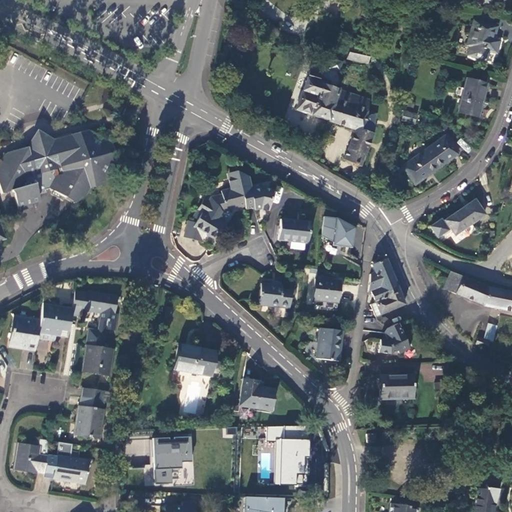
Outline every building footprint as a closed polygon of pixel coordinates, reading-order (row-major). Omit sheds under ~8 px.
[(497,27),(474,21),(468,47),(472,48),(470,56),(486,60),(488,52),(496,54),(499,42),(494,41),(497,27)] [(347,59),(368,63),(370,56),(349,52),(347,59)] [(295,110),(328,121),(338,90),(318,83),(320,76),(309,72),(295,110)] [(479,118),(488,85),(468,79),(459,112),(479,118)] [(338,90),(328,121),(353,131),(344,159),(361,167),(363,160),(364,154),(366,155),(372,135),(365,133),(367,115),(369,102),(338,90)] [(402,120),(415,123),(417,114),(404,111),(402,120)] [(365,133),(372,135),(376,117),(367,115),(365,133)] [(444,137),(405,165),(415,180),(428,171),(430,174),(457,155),(444,137)] [(242,187),(240,179),(238,172),(228,174),(231,189),(242,187)] [(263,189),(262,184),(252,186),(249,177),(240,179),(242,187),(246,205),(247,209),(260,206),(261,209),(270,211),(274,192),(263,189)] [(231,189),(222,191),(223,194),(211,197),(208,202),(204,199),(193,216),(197,219),(195,222),(192,226),(205,234),(214,240),(224,224),(222,223),(223,220),(222,215),(220,213),(221,211),(246,205),(242,187),(231,189)] [(484,215),(474,200),(444,221),(445,222),(442,224),(440,220),(430,227),(437,238),(447,231),(455,244),(475,231),(471,224),(484,215)] [(352,248),(354,228),(336,218),(325,217),(322,237),(343,247),(352,248)] [(192,226),(195,222),(187,220),(183,236),(200,241),(205,234),(192,226)] [(310,225),(280,220),(277,240),(307,244),(310,225)] [(376,304),(400,293),(394,278),(385,260),(372,266),(375,273),(370,274),(368,292),(371,292),(376,304)] [(511,312),(511,291),(487,287),(450,272),(442,288),(455,295),(484,307),(511,312)] [(340,282),(316,279),(314,300),(337,302),(340,282)] [(283,286),(261,283),(260,305),(290,308),(292,291),(283,290),(283,286)] [(89,294),(74,292),(72,308),(71,317),(80,318),(81,311),(101,314),(98,332),(88,331),(86,346),(88,346),(103,348),(106,329),(115,330),(118,314),(115,314),(118,297),(89,292),(89,294)] [(376,315),(380,315),(406,305),(400,293),(376,304),(372,306),(376,315)] [(72,308),(43,303),(41,320),(38,333),(55,335),(54,337),(68,338),(71,317),(72,308)] [(38,333),(41,320),(14,316),(9,346),(35,351),(37,340),(38,333)] [(399,323),(389,328),(386,332),(385,340),(382,339),(380,352),(393,353),(398,350),(400,354),(410,348),(399,323)] [(494,344),(497,326),(487,324),(483,340),(477,337),(474,345),(488,350),(490,343),(494,344)] [(343,332),(321,328),(318,358),(340,361),(343,332)] [(55,335),(38,333),(37,340),(54,342),(54,337),(55,335)] [(511,343),(496,341),(494,351),(511,353),(511,343)] [(109,377),(112,350),(103,348),(88,346),(87,354),(86,354),(85,359),(89,360),(87,374),(109,377)] [(216,352),(178,346),(174,370),(211,377),(216,352)] [(414,398),(413,376),(380,376),(381,399),(414,398)] [(244,380),(240,406),(272,410),(275,391),(258,388),(259,382),(244,380)] [(81,398),(104,401),(105,392),(83,389),(81,398)] [(103,409),(104,401),(81,398),(80,406),(78,406),(74,435),(99,439),(104,409),(103,409)] [(375,433),(367,433),(367,442),(375,442),(375,433)] [(168,438),(152,439),(153,470),(154,484),(170,484),(170,469),(180,469),(180,462),(190,463),(189,438),(172,438),(172,441),(168,441),(168,438)] [(48,454),(50,441),(41,440),(40,447),(19,444),(15,470),(36,474),(36,472),(45,473),(48,454)] [(288,441),(265,441),(265,465),(287,465),(287,462),(314,462),(314,445),(288,445),(288,441)] [(85,483),(89,460),(71,458),(73,444),(59,442),(57,456),(48,454),(45,473),(54,474),(53,479),(85,483)] [(497,503),(499,488),(499,487),(487,486),(486,490),(475,489),(471,511),(493,511),(495,503),(497,503)] [(282,511),(283,497),(245,495),(244,511),(282,511)] [(199,511),(199,503),(187,502),(187,507),(187,510),(170,509),(170,506),(165,506),(164,511),(199,511)] [(419,511),(420,507),(391,503),(389,511),(419,511)]
